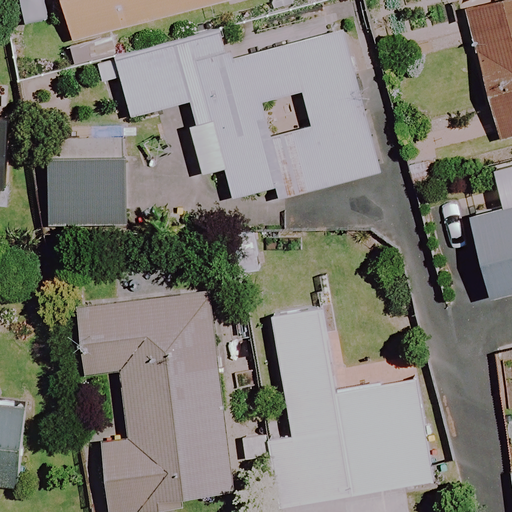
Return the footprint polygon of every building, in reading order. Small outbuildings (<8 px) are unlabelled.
[(55,0),(65,40),(231,0),(55,0)] [(511,0),(501,0),(460,10),(492,139),(511,133),(511,0)] [(374,172),(336,28),(223,59),(215,29),(110,57),(126,117),(185,101),(193,130),(207,125),(227,198),(271,186),(274,199),(374,172)] [(119,222),(116,137),(40,140),(42,225),(119,222)] [(511,205),(461,218),(482,299),(511,291),(511,205)] [(239,491),(219,292),(76,306),(82,374),(116,371),(119,406),(105,407),(115,511),(131,511),(164,509),(163,499),(239,491)] [(334,391),(318,300),(266,309),(288,436),(264,440),(275,508),(430,481),(412,378),(334,391)] [(511,358),(490,362),(497,414),(511,412),(511,358)] [(0,486),(17,488),(24,385),(0,383),(0,486)]
